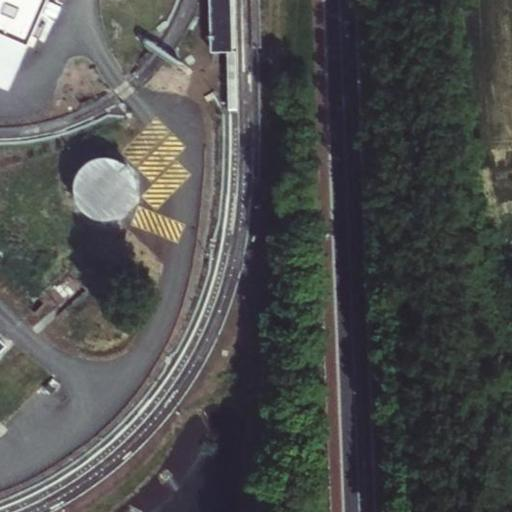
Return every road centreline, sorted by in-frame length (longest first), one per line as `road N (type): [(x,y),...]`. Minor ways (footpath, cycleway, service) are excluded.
road 1 (secondary): [(359,511),(338,0)]
road 2 (unknown): [(0,116),(17,121),(43,109),(95,42)]
